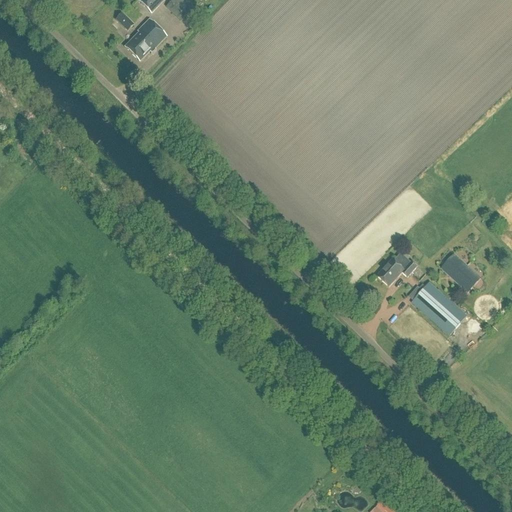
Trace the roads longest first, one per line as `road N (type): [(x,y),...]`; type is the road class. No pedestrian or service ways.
road 1 (unclassified): [(511,483),(18,0)]
road 2 (track): [(0,90),(427,511)]
